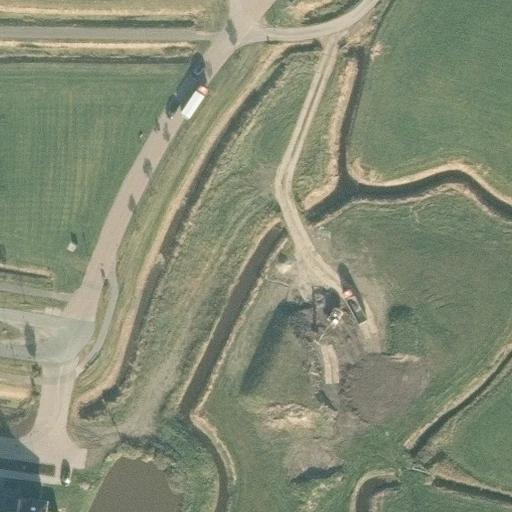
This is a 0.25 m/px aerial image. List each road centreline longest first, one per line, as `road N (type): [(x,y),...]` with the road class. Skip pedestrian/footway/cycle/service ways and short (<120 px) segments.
road 1 (track): [(372,0),(342,23),(302,33),(0,33)]
road 2 (unclassified): [(73,325),(173,117),(264,0)]
